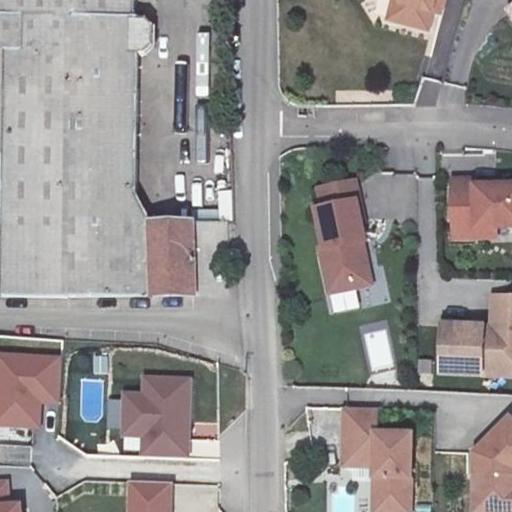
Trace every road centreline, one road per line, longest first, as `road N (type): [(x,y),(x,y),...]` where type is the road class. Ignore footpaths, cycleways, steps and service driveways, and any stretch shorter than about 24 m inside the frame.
road 1 (residential): [(267,343),(176,320),(0,317)]
road 2 (residential): [(511,138),(260,134)]
road 3 (residential): [(260,134),(267,343)]
road 4 (residential): [(267,343),(269,511)]
road 5 (unknown): [(428,133),(459,0)]
road 6 (residential): [(259,0),(260,134)]
